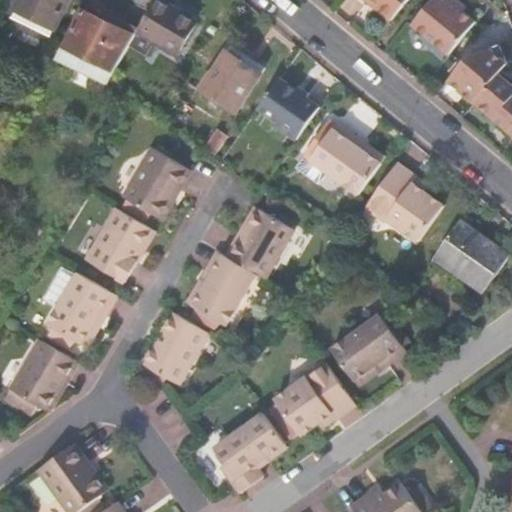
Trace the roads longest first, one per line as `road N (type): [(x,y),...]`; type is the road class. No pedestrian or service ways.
road 1 (residential): [(285,0),(511,187)]
road 2 (residential): [(115,383),(234,186)]
road 3 (residential): [(428,382),(268,511)]
road 4 (residential): [(115,383),(216,511)]
road 5 (residential): [(495,511),(506,484),(428,382)]
road 6 (residential): [(0,475),(115,383)]
